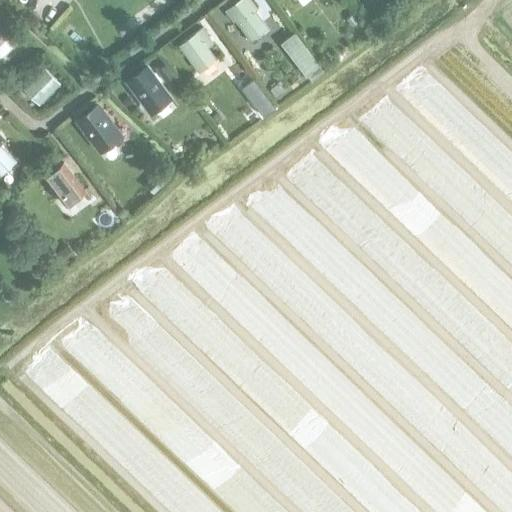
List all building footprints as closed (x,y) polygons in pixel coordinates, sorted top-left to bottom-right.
[(248,32),(264,20),(254,8),(256,7),(251,0),(237,0),(226,8),(234,18),(236,17),(248,32)] [(0,55),(17,39),(3,24),(0,27),(0,55)] [(203,26),(180,43),(199,69),(215,57),(207,45),(213,40),(203,26)] [(293,56),(306,46),(295,32),(282,41),(293,56)] [(151,107),(168,94),(147,66),(130,79),(136,87),(135,91),(139,96),(143,97),(151,107)] [(25,87),(39,101),(59,81),(45,67),(25,87)] [(253,77),(242,86),(264,115),(276,106),(253,77)] [(98,104),(80,118),(86,126),(86,130),(89,135),(94,136),(101,146),(119,132),(98,104)] [(0,142),(0,141),(5,137),(0,131),(0,162),(10,153),(0,142)] [(63,161),(45,174),(52,183),(51,187),(55,192),(59,193),(66,202),(84,189),(63,161)]
